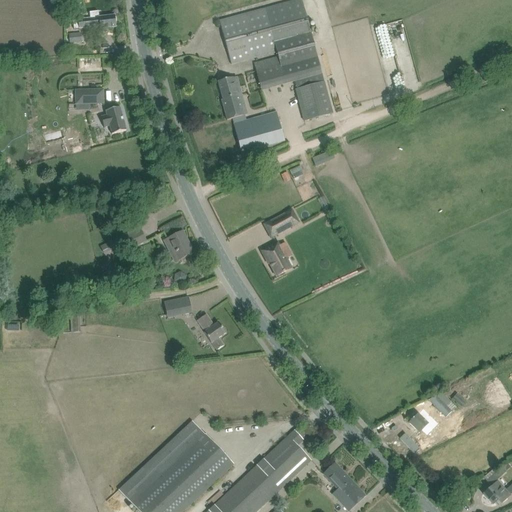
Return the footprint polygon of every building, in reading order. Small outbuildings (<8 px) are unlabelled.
[(301,0),(299,0),(229,19),(219,22),(231,65),(277,52),(277,57),(253,63),(261,90),(294,81),(297,90),(296,90),(304,122),(333,114),(323,79),(322,79),(301,0)] [(78,20),(79,30),(100,27),(100,30),(116,28),(115,16),(78,20)] [(419,78),(406,16),(391,19),(404,81),(419,78)] [(82,42),(81,33),(69,34),(70,44),(82,42)] [(387,48),(374,51),(375,58),(388,56),(387,48)] [(368,64),(356,65),(357,74),(368,74),(368,64)] [(276,113),(246,121),(245,116),(241,100),(243,100),(242,95),(237,78),(233,79),(233,78),(218,82),(223,100),(222,101),(227,120),(227,121),(232,120),(241,151),(284,140),(276,113)] [(104,90),(75,91),(76,105),(104,104),(104,90)] [(106,112),(107,116),(101,117),(104,129),(110,127),(112,135),(126,131),(120,108),(106,112)] [(333,150),(312,159),(315,167),(337,158),(333,150)] [(304,158),(292,161),(297,180),(309,176),(304,158)] [(289,164),(283,167),(288,177),(294,174),(289,164)] [(323,210),(328,208),(322,197),(317,200),(323,210)] [(292,210),(264,225),(271,239),(299,224),(292,210)] [(155,226),(158,234),(179,226),(176,219),(155,226)] [(114,251),(117,256),(147,241),(139,226),(100,247),(105,256),(114,251)] [(175,262),(184,258),(193,253),(183,232),(165,241),(175,262)] [(278,243),(261,252),(268,265),(269,264),(276,278),(292,269),(286,259),(279,247),(280,246),(278,243)] [(188,298),(165,303),(167,315),(181,312),(182,315),(192,313),(188,298)] [(224,346),(220,341),(219,339),(226,334),(218,323),(213,326),(206,315),(197,321),(205,332),(204,333),(211,344),(212,344),(217,351),(224,346)] [(80,317),(72,317),(73,334),(81,333),(80,317)] [(198,327),(191,317),(181,324),(188,334),(198,327)] [(459,384),(454,390),(464,398),(469,392),(459,384)] [(419,433),(426,426),(429,423),(435,429),(456,408),(442,393),(430,401),(437,408),(430,415),(429,414),(423,420),(418,415),(416,416),(409,424),(419,433)] [(453,399),(462,407),(466,402),(457,394),(453,399)] [(183,511),(233,465),(205,436),(192,421),(118,491),(138,511),(183,511)] [(287,437),(205,511),(254,511),(304,468),(311,461),(298,446),(304,440),(302,439),(305,436),(298,428),(295,431),(294,431),(287,437)] [(345,485),(351,481),(335,464),(324,475),(338,490),(333,495),(338,500),(349,490),(345,485)] [(498,482),(493,475),(486,481),(491,488),(498,482)] [(365,496),(351,481),(345,485),(349,490),(338,500),(348,511),(365,496)] [(511,486),(507,492),(498,482),(491,488),(483,495),(492,505),(498,500),(501,504),(511,494),(511,486)]
